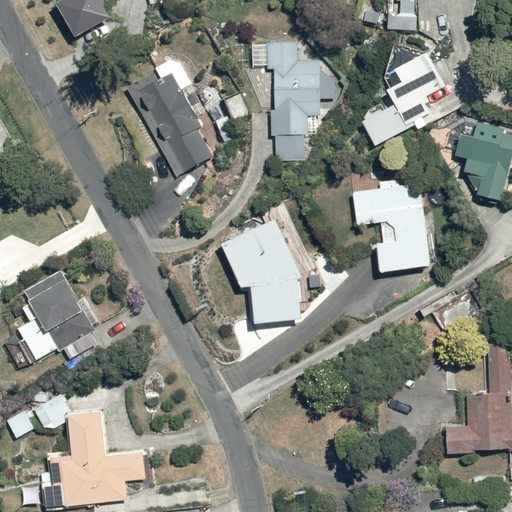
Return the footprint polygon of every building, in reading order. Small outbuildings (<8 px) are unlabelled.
[(62,0),(62,7),(79,36),(113,16),(103,0),(62,0)] [(418,30),(418,0),(389,0),(389,30),(418,30)] [(299,40),(270,42),(271,68),(278,68),(280,107),(274,108),(276,136),(279,136),(281,164),(327,161),(325,100),(336,100),(334,60),(300,61),(299,40)] [(453,83),(432,46),(400,63),(408,76),(392,85),(400,100),(384,109),(380,102),(362,112),(380,145),(438,112),(429,97),(453,83)] [(163,79),(157,70),(131,86),(139,100),(145,96),(152,107),(145,111),(156,128),(162,125),(170,137),(159,143),(180,178),(223,151),(174,72),(163,79)] [(511,145),(494,141),(481,192),(506,198),(511,173),(511,145)] [(382,186),(358,188),(362,224),(384,222),(386,240),(382,240),(384,270),(433,266),(425,176),(382,180),(382,186)] [(301,204),(228,241),(248,286),(256,282),(260,321),(307,316),(303,278),(306,278),(305,265),(326,255),(301,204)] [(84,297),(64,266),(27,291),(34,301),(27,306),(36,318),(22,328),(27,335),(22,339),(37,360),(60,345),(63,350),(67,347),(76,360),(102,342),(99,337),(114,327),(91,292),(84,297)] [(459,301),(437,313),(447,332),(470,321),(459,301)] [(511,348),(491,349),(491,393),(473,393),(472,424),(451,424),(451,451),(511,451),(511,348)] [(73,417),(60,395),(39,408),(51,429),(73,417)] [(40,428),(29,408),(9,419),(21,439),(40,428)] [(110,410),(74,412),(75,449),(52,450),(53,460),(58,460),(58,468),(45,469),(46,487),(51,487),(52,504),(131,501),(130,479),(149,478),(148,449),(112,451),(110,410)] [(511,483),(507,484),(507,474),(477,475),(477,496),(511,496),(511,483)]
